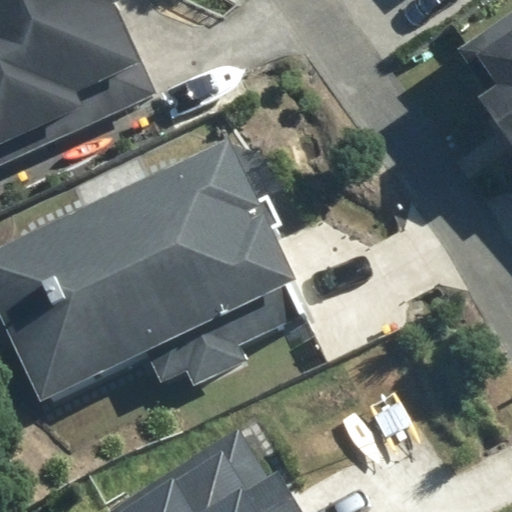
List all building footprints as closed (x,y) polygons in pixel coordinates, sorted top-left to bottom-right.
[(0,0),(0,166),(101,122),(93,105),(156,77),(130,17),(136,15),(128,0),(0,0)] [(511,27),(468,58),(503,108),(495,113),(511,136),(511,27)] [(0,266),(0,304),(54,416),(311,293),(243,151),(0,266)] [(371,388),(337,407),(373,473),(407,454),(371,388)] [(281,511),(241,446),(129,511),(281,511)]
